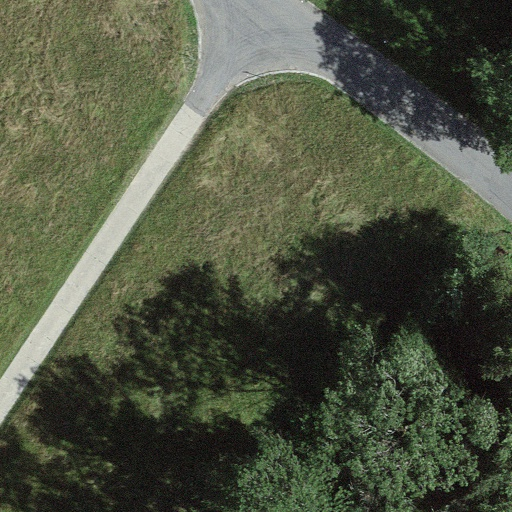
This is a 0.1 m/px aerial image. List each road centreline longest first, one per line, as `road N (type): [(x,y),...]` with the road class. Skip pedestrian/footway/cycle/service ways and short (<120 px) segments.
road 1 (track): [(264,15),(0,410)]
road 2 (unclassified): [(247,0),(511,190)]
